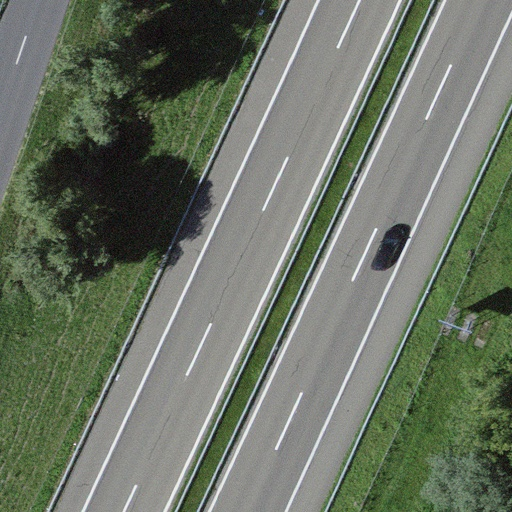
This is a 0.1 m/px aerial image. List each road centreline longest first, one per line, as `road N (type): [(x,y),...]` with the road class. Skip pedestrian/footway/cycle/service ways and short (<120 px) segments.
road 1 (motorway): [(362,0),(122,511)]
road 2 (motorway): [(243,511),(480,0)]
